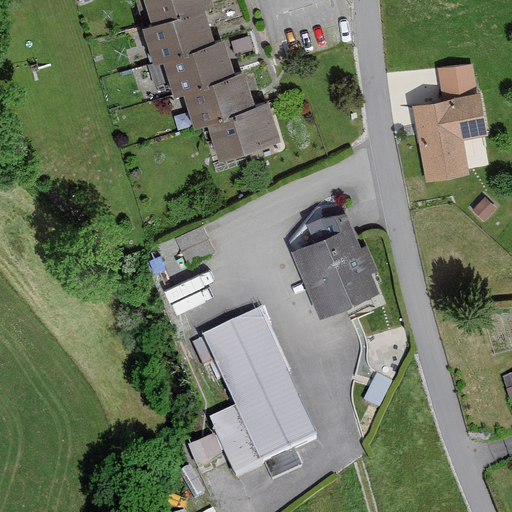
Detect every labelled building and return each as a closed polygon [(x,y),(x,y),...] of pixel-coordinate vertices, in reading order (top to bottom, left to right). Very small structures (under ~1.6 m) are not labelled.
[(211,0),(143,0),(150,23),(204,8),(213,6),(211,0)] [(150,23),(144,25),(155,67),(167,64),(176,97),(186,94),(196,131),(212,127),(221,160),(278,145),(267,106),(253,110),(243,75),(234,78),(224,43),(214,46),(204,8),(150,23)] [(471,63),(436,69),(441,98),(413,103),(427,182),(470,174),(464,140),(490,135),(482,93),(476,94),(471,63)] [(494,209),(484,200),(473,213),(483,222),(494,209)] [(299,251),(294,253),(320,319),(379,296),(346,214),(293,235),(299,251)] [(261,317),(206,342),(238,412),(212,424),(236,475),(316,438),(261,317)] [(511,377),(503,380),(511,410),(511,377)]
